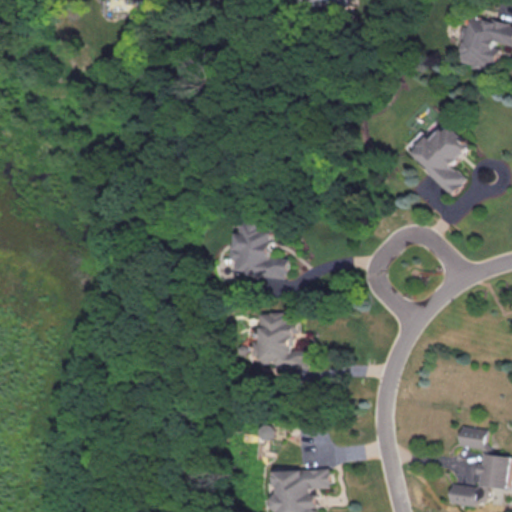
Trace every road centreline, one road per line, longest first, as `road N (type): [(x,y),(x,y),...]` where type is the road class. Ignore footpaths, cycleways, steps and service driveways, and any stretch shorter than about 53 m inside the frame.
road 1 (residential): [(511,264),(481,270),(446,291),(397,360),(386,398),(401,511)]
road 2 (residential): [(416,325),(376,276),(391,246),(424,234),(466,279)]
